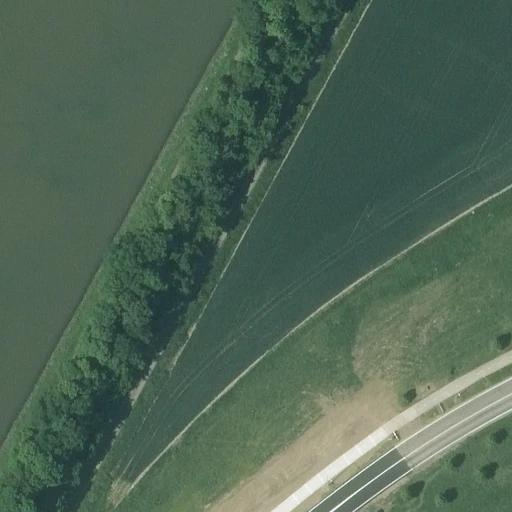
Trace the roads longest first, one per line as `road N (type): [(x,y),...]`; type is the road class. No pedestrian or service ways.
road 1 (unclassified): [(352,0),(71,511)]
road 2 (primary): [(511,395),(334,511)]
